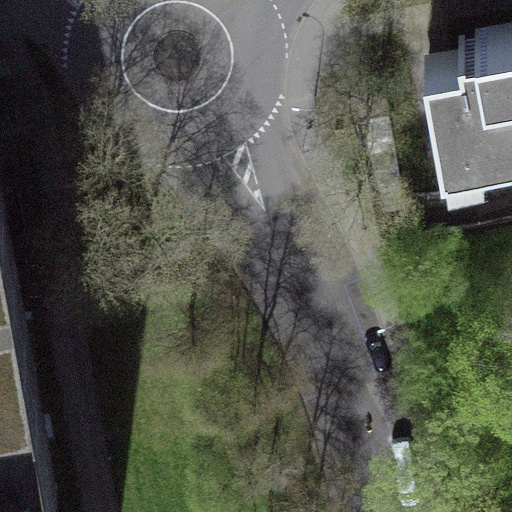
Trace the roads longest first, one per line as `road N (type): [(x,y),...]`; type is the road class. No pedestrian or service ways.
road 1 (residential): [(222,128),(307,268),(361,419),(380,511)]
road 2 (residential): [(106,11),(94,66),(125,122),(163,139),(222,128)]
road 3 (residential): [(222,128),(244,109),(260,74),(259,33),(240,0)]
